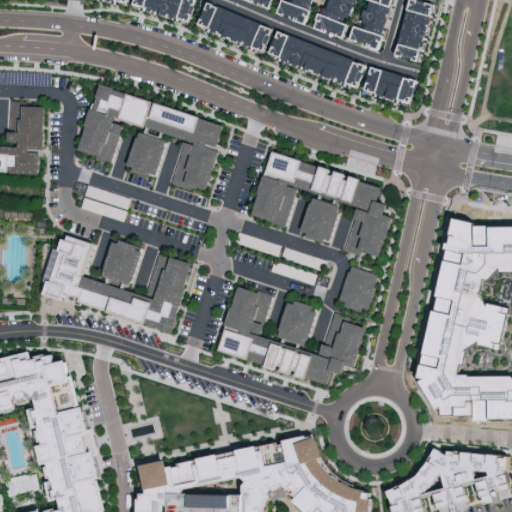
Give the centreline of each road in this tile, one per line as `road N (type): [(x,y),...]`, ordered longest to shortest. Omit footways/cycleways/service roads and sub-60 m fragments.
road 1 (tertiary): [(427,145),(181,53),(73,26)]
road 2 (residential): [(0,336),(68,332),(338,415)]
road 3 (tertiary): [(69,50),(317,133)]
road 4 (residential): [(338,415),(346,451),(368,464),(393,461),(414,431),(410,408),(385,388),(352,395),(338,415)]
road 5 (residential): [(420,168),(375,387)]
road 6 (residential): [(393,392),(442,174)]
road 7 (residential): [(222,0),(385,63)]
road 8 (residential): [(461,0),(427,145)]
